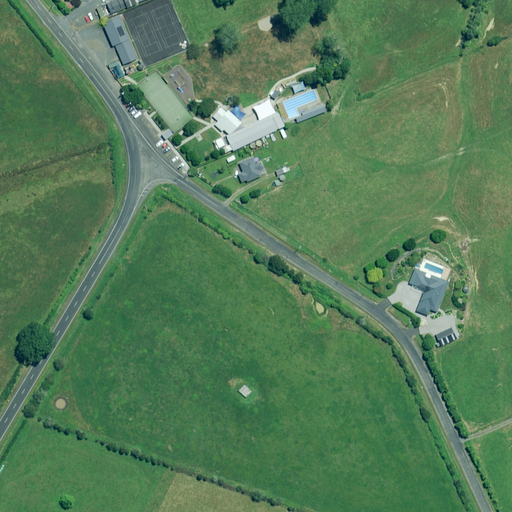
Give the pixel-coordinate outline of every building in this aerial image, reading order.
[(109,14),(133,4),(131,0),(113,0),(104,3),(109,14)] [(134,59),(118,17),(96,25),(104,48),(111,46),(118,64),(134,59)] [(269,97),(274,100),(279,93),(274,90),(269,97)] [(214,119),(211,122),(226,136),(239,121),(219,103),(209,114),(214,119)] [(319,106),(293,117),(296,123),(322,111),(319,106)] [(225,137),(231,150),(283,126),(277,113),(225,137)] [(237,163),(241,172),(236,174),(240,182),(244,180),(245,182),(264,173),(259,162),(254,164),(251,157),(237,163)] [(286,171),(284,167),(274,172),(276,176),(282,173),(286,171)] [(414,311),(426,316),(428,310),(435,312),(447,282),(413,268),(407,283),(423,289),(414,311)] [(449,327),(432,335),(438,346),(455,339),(449,327)]
